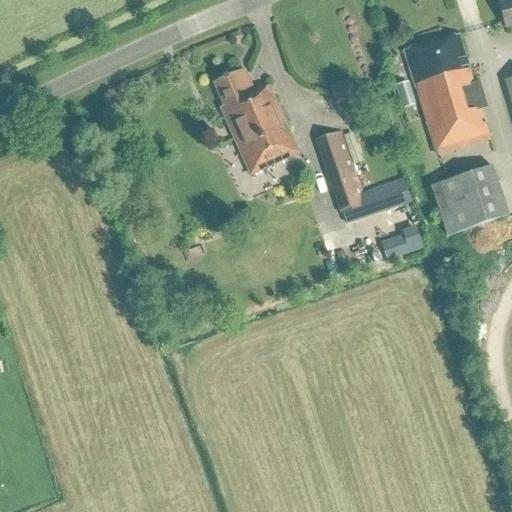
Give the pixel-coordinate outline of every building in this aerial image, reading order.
[(511,0),(503,0),(496,2),(503,30),(511,27),(511,0)] [(473,84),(459,36),(402,53),(434,158),(490,142),(481,111),(486,109),(478,82),(473,84)] [(249,177),(298,155),(268,89),(253,95),(243,71),(213,85),(223,108),(219,109),(249,177)] [(511,78),(503,82),(511,109),(511,78)] [(327,88),(333,110),(352,104),(345,83),(327,88)] [(393,89),(400,112),(413,108),(406,85),(393,89)] [(317,112),(327,106),(319,91),(309,97),(317,112)] [(316,144),(340,216),(341,216),(344,225),(362,219),(359,210),(366,207),(342,135),(316,144)] [(507,220),(492,170),(430,189),(446,239),(507,220)] [(363,220),(410,205),(402,181),(362,195),(366,207),(359,210),(362,219),(363,220)]
